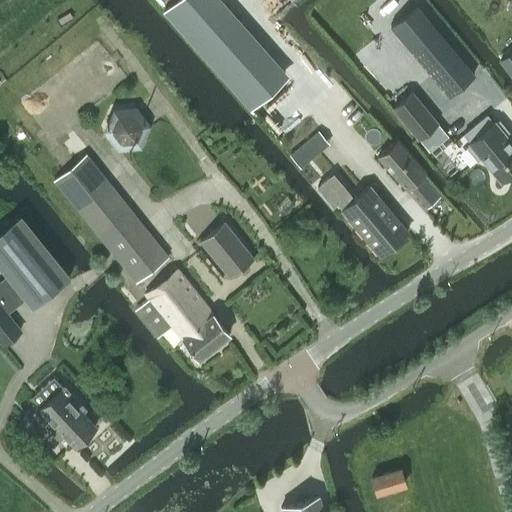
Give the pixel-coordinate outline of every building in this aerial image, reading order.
[(216,0),(174,0),(163,10),(249,108),(284,77),(216,0)] [(405,42),(436,80),(449,95),(473,74),(430,22),(405,42)] [(437,122),(416,97),(412,91),(393,107),(418,137),(437,122)] [(149,124),(134,105),(110,107),(101,130),(116,149),(139,146),(149,124)] [(486,114),(463,133),(469,141),(468,142),(470,143),(466,146),(477,159),(481,155),(501,179),(511,170),(511,143),(504,134),(508,131),(498,119),(494,122),(493,121),(492,122),(486,114)] [(406,188),(425,171),(396,138),(377,155),(406,188)] [(166,257),(109,186),(84,155),(53,180),(135,282),(166,257)] [(332,172),(315,187),(328,202),(332,206),(336,203),(340,208),(379,254),(407,231),(368,184),(353,197),(332,172)] [(19,214),(0,228),(0,267),(31,306),(69,276),(19,214)] [(252,258),(222,221),(198,239),(229,277),(252,258)] [(156,336),(157,335),(170,324),(198,358),(228,334),(175,268),(144,293),(148,298),(134,309),(156,336)] [(0,306),(0,341),(2,344),(19,330),(0,306)] [(63,435),(74,446),(94,426),(81,413),(85,409),(63,385),(38,408),(49,419),(44,424),(58,440),(63,435)] [(376,492),(403,484),(399,468),(371,476),(376,492)] [(400,511),(394,491),(393,490),(378,495),(382,511),(400,511)] [(324,511),(319,495),(280,507),(281,511),(324,511)]
